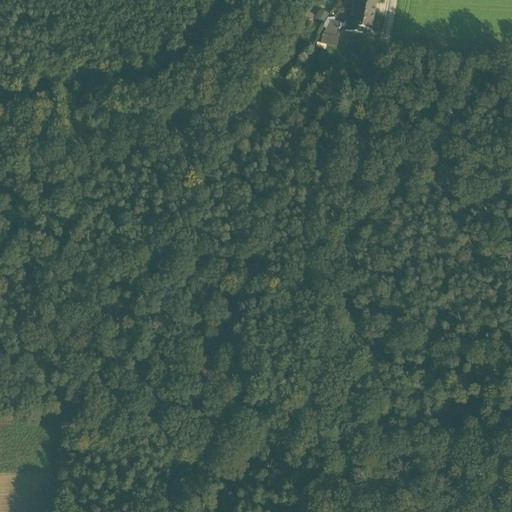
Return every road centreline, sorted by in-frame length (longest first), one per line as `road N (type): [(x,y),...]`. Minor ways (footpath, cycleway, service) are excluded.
road 1 (track): [(383,55),(355,207),(354,406),(0,420)]
road 2 (track): [(252,0),(151,81),(0,117)]
